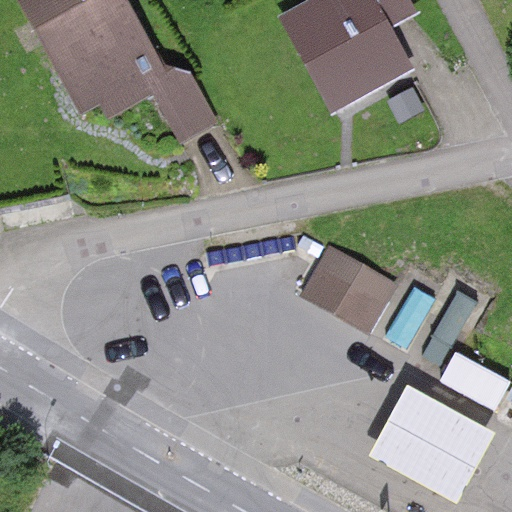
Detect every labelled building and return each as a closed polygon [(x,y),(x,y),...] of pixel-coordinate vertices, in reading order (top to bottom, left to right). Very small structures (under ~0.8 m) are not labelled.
[(119,0),(21,0),(83,111),(103,99),(112,115),(166,85),(119,0)] [(409,0),(317,0),(279,21),(331,120),(415,75),(392,32),(419,19),(409,0)] [(397,287),(328,248),(299,300),(372,338),(397,287)] [(511,385),(456,357),(441,385),(497,417),(511,385)] [(498,439),(407,392),(370,462),(458,508),(498,439)]
